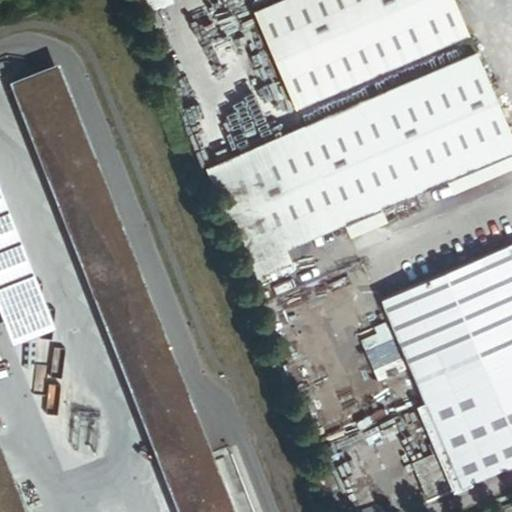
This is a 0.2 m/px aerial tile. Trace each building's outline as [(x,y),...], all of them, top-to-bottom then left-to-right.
[(277,0),(255,10),(297,108),(468,34),(453,0),(277,0)] [(511,135),(477,53),(208,168),(255,277),(288,263),(278,240),(342,213),(345,222),(381,207),(446,179),(511,151),(511,135)] [(192,511),(230,497),(65,77),(18,96),(181,511),(192,511)] [(511,151),(446,179),(452,193),(511,167),(511,151)] [(345,222),(352,236),(387,221),(381,207),(345,222)] [(511,239),(500,245),(502,249),(506,247),(511,260),(511,239)] [(380,301),(425,406),(511,368),(511,260),(506,247),(502,249),(392,296),(380,301)] [(371,300),(453,493),(472,485),(471,482),(460,487),(425,406),(380,301),(392,296),(390,292),(371,300)] [(511,368),(425,406),(460,487),(471,482),(511,464),(511,368)] [(0,510),(26,500),(0,433),(0,510)] [(192,511),(235,511),(230,497),(192,511)] [(0,511),(30,511),(26,500),(0,510),(0,511)]
